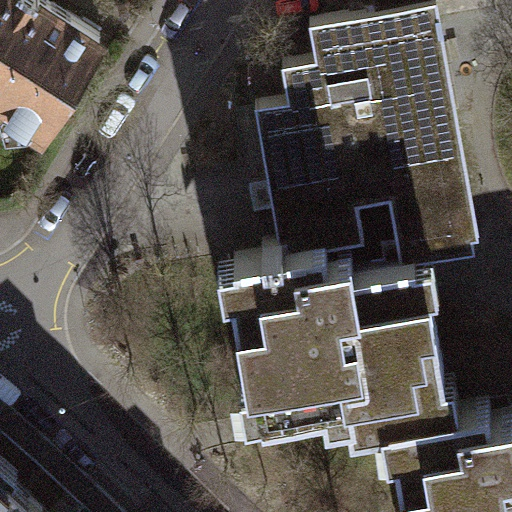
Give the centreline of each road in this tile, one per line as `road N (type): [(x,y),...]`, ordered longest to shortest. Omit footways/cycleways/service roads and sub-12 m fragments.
road 1 (residential): [(3,334),(217,0)]
road 2 (residential): [(180,511),(3,334)]
